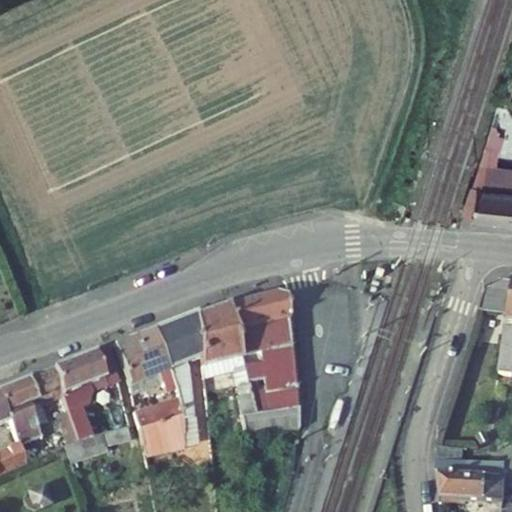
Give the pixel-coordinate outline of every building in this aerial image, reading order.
[(487,146),(501,150),(503,151),(507,136),(500,134),(501,132),(498,125),(494,124),(487,146)] [(487,146),(466,213),(476,216),(476,219),(511,222),(511,171),(499,170),(501,150),(487,146)] [(508,316),(511,283),(498,282),(485,291),(478,312),(508,316)] [(276,293),(228,306),(241,358),(244,369),(264,366),(262,357),(292,351),(286,296),(276,293)] [(201,368),(241,358),(228,306),(195,317),(200,359),(201,368)] [(195,315),(153,331),(176,390),(178,400),(181,416),(182,422),(192,420),(186,370),(185,365),(200,359),(195,317),(195,315)] [(511,324),(506,324),(499,376),(511,377),(511,324)] [(153,331),(113,346),(128,387),(158,375),(162,386),(163,389),(168,387),(170,392),(176,390),(153,331)] [(102,435),(104,435),(99,422),(92,424),(86,426),(80,410),(86,408),(92,392),(90,387),(104,381),(106,387),(117,382),(107,349),(51,370),(61,399),(66,414),(76,442),(102,435)] [(264,366),(244,369),(248,386),(255,415),(298,409),(292,351),(262,357),(264,366)] [(202,381),(231,374),(234,389),(248,386),(244,369),(241,358),(201,368),(202,381)] [(51,370),(29,379),(39,408),(40,407),(61,399),(51,370)] [(158,375),(128,387),(132,397),(162,386),(158,375)] [(39,408),(29,379),(0,390),(0,401),(9,423),(17,444),(18,447),(41,438),(37,428),(47,424),(40,407),(39,408)] [(106,387),(104,381),(90,387),(92,392),(106,387)] [(248,386),(234,389),(245,438),(298,431),(298,409),(255,415),(248,386)] [(133,414),(138,430),(181,416),(178,400),(133,414)] [(0,401),(0,426),(9,423),(0,401)] [(92,424),(86,408),(80,410),(86,426),(92,424)] [(76,442),(66,414),(56,418),(66,447),(76,442)] [(182,422),(181,416),(138,430),(144,457),(183,449),(182,422)] [(182,422),(183,449),(198,446),(195,420),(182,422)] [(106,449),(130,442),(126,428),(104,435),(102,435),(106,449)] [(106,449),(102,435),(76,442),(82,460),(107,452),(106,449)] [(82,460),(76,442),(66,447),(63,448),(69,465),(82,460)] [(0,451),(0,476),(25,465),(18,447),(17,444),(0,451)] [(436,464),(461,465),(463,451),(437,450),(436,464)] [(436,464),(440,503),(503,506),(504,488),(511,490),(511,475),(505,474),(506,467),(461,465),(436,464)]
